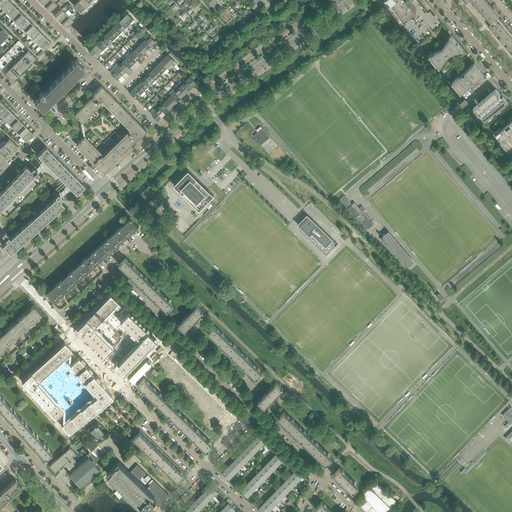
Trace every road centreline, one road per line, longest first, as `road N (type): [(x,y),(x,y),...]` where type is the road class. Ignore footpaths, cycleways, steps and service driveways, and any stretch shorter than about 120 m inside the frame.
road 1 (residential): [(207,468),(59,317)]
road 2 (residential): [(256,414),(110,271)]
road 3 (tertiary): [(221,89),(344,0)]
road 4 (residential): [(301,511),(321,476),(256,414)]
